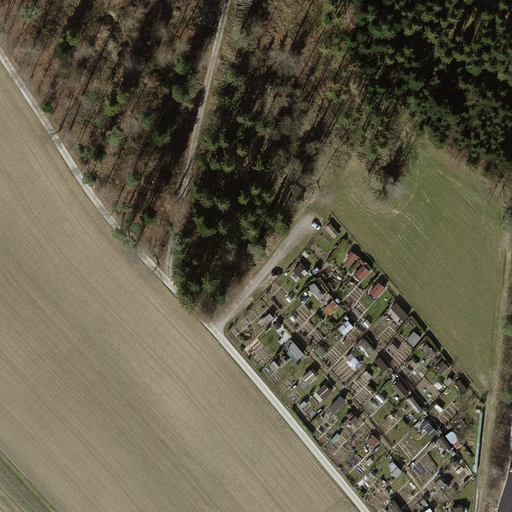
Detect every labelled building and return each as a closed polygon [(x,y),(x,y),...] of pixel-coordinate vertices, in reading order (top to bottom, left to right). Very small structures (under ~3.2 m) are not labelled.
[(377,297),(387,287),(380,281),(370,292),(377,297)] [(400,301),(394,305),(402,320),(408,316),(400,301)] [(293,340),(288,346),(300,358),(305,353),(293,340)] [(308,382),(317,376),(313,370),(304,375),(308,382)] [(393,386),(404,397),(410,391),(399,379),(393,386)] [(318,391),(325,398),(333,391),(326,384),(318,391)] [(334,411),(346,400),(342,396),(330,407),(334,411)] [(425,419),(420,426),(433,436),(439,429),(425,419)] [(404,511),(395,499),(389,504),(395,511),(404,511)]
